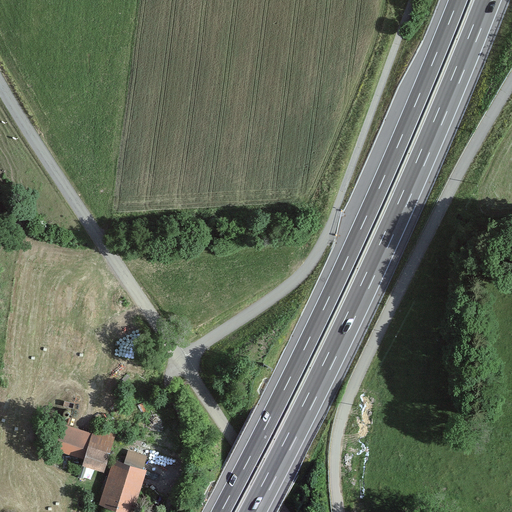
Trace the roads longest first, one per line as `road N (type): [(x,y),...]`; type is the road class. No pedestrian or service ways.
road 1 (motorway): [(459,0),(325,307),(219,511)]
road 2 (motorway): [(251,511),(351,318),(489,0)]
road 3 (unclassified): [(338,511),(337,447),(354,388),(511,84)]
road 4 (unclassified): [(183,359),(297,279),(316,255),(414,0)]
road 5 (residential): [(183,359),(0,82)]
road 6 (residential): [(280,511),(183,359)]
road 7 (track): [(183,359),(166,386),(190,455),(166,511)]
